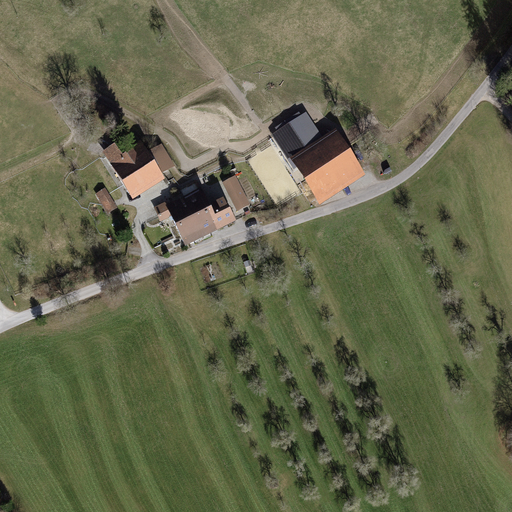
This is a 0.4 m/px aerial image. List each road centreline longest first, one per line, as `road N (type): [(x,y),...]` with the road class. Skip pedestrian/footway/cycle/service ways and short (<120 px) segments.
road 1 (unclassified): [(511,51),(429,153),(393,183),(0,327)]
road 2 (track): [(114,139),(87,121),(64,145),(0,177)]
